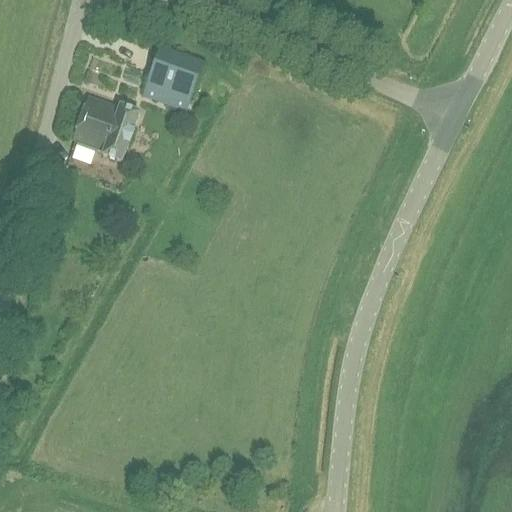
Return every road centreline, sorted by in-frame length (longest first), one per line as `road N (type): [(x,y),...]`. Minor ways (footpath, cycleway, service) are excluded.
road 1 (tertiary): [(331,511),(340,417),(370,300),(452,121)]
road 2 (unclassified): [(0,314),(79,0)]
road 3 (unclassified): [(452,121),(322,55),(183,0)]
road 4 (tertiary): [(452,121),(511,3)]
